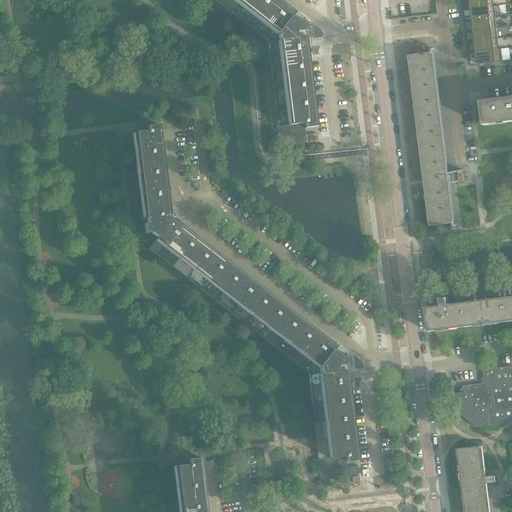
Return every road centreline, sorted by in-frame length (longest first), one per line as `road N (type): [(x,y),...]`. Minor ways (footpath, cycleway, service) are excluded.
road 1 (unclassified): [(416,354),(375,28)]
road 2 (unclassified): [(435,511),(417,367)]
road 3 (residential): [(511,80),(453,88),(444,26)]
